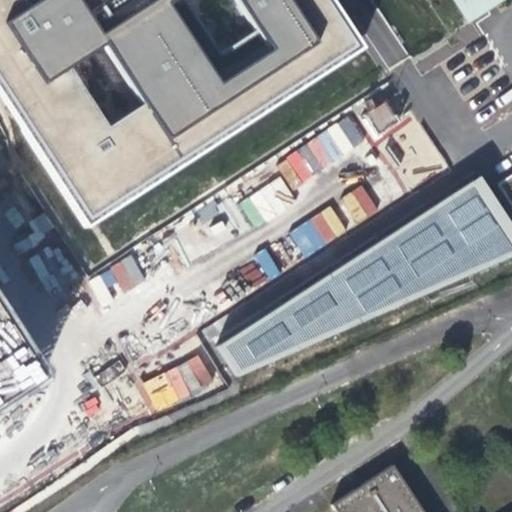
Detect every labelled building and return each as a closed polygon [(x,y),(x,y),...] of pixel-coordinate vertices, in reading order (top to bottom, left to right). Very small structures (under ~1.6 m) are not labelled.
[(0,0),(0,96),(85,228),(360,51),(327,0),(0,0)] [(451,0),(465,20),(494,0),(451,0)] [(511,256),(511,231),(476,177),(215,346),(235,378),(511,256)] [(239,203),(253,226),(294,200),(279,177),(239,203)] [(363,185),(339,199),(355,225),(378,210),(363,185)] [(0,403),(49,372),(0,295),(0,403)] [(425,511),(399,471),(337,511),(425,511)]
